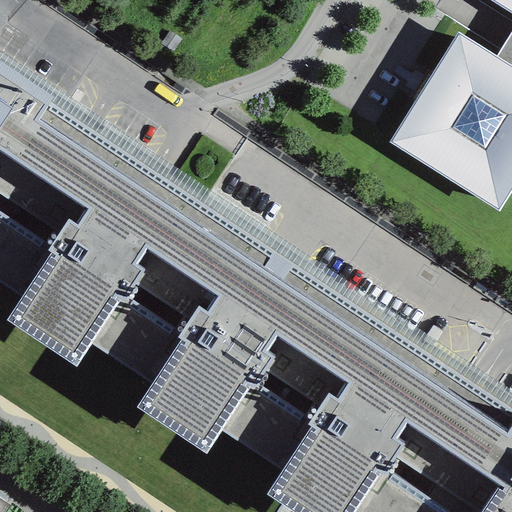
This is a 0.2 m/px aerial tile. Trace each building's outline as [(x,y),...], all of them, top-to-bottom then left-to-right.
[(511,0),(483,0),(511,17),(511,0)] [(511,32),(495,61),(511,71),(511,32)] [(459,39),(391,148),(499,215),(511,194),(511,71),(495,61),(459,39)] [(0,69),(55,104),(61,94),(0,54),(0,69)] [(0,146),(2,143),(99,206),(86,226),(76,219),(57,248),(60,249),(54,258),(24,303),(14,318),(83,363),(92,349),(122,304),(128,295),(131,297),(151,268),(142,262),(153,244),(228,293),(215,312),(206,306),(187,335),(189,336),(184,345),(154,390),(144,405),(212,451),(222,435),(252,390),(258,382),(261,384),(281,355),(271,349),(283,330),(359,380),(345,400),(336,394),(318,421),(320,423),(314,432),(284,477),(274,492),(304,511),(359,511),(388,469),(391,471),(410,442),(401,436),(413,418),(510,482),(490,511),(511,511),(511,428),(46,118),(55,104),(0,69),(0,146)] [(95,117),(61,94),(55,104),(511,411),(511,396),(484,378),(160,161),(95,117)] [(511,411),(55,104),(46,118),(511,428),(511,411)] [(0,221),(0,287),(24,303),(54,258),(0,221)] [(122,304),(92,349),(154,390),(184,345),(122,304)] [(252,390),(222,435),(284,477),(314,432),(252,390)] [(432,511),(382,478),(359,511),(432,511)]
